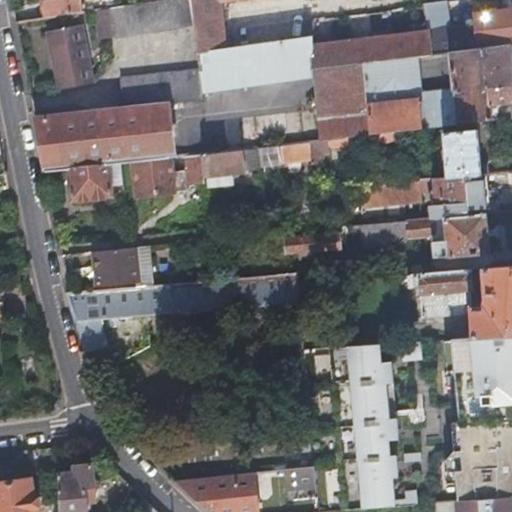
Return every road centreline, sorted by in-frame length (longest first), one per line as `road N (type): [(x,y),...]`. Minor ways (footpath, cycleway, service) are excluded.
road 1 (residential): [(0,31),(49,297),(89,425)]
road 2 (residential): [(89,425),(179,511)]
